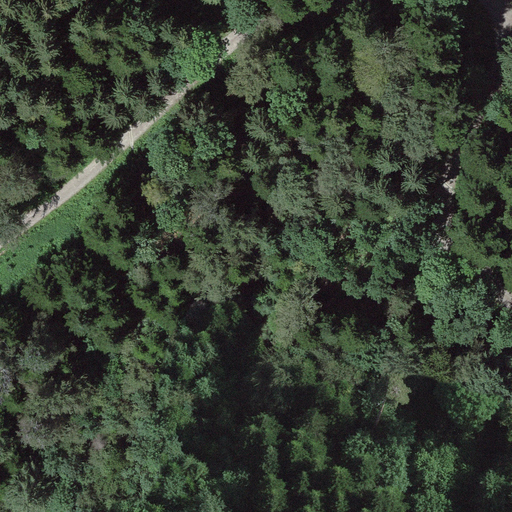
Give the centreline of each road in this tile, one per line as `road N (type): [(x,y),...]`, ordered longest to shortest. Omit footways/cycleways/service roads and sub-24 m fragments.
road 1 (track): [(0,244),(138,144),(256,36),(352,0)]
road 2 (track): [(510,0),(499,66),(438,198),(456,241),(511,289)]
